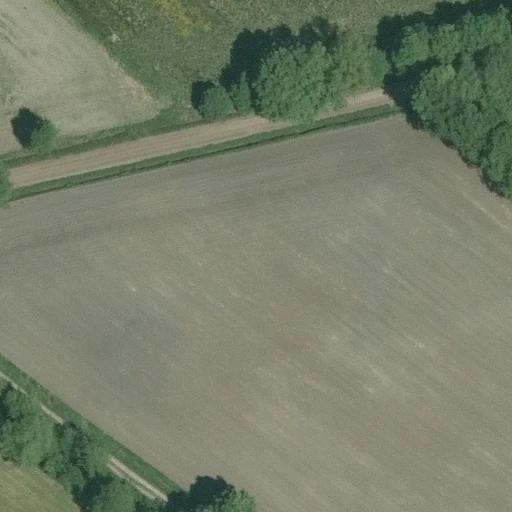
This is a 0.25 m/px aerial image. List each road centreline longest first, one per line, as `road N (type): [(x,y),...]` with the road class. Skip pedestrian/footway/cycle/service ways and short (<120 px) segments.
road 1 (track): [(0,181),(511,66)]
road 2 (track): [(0,382),(174,511)]
